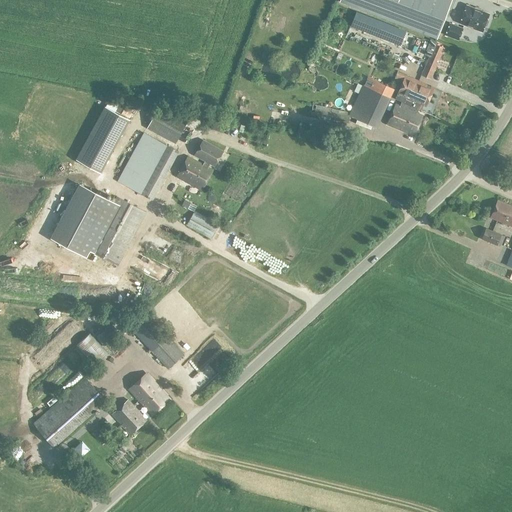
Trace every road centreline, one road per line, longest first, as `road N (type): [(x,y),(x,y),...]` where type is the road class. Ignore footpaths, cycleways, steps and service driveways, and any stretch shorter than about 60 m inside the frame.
road 1 (unclassified): [(90,511),(479,158),(511,105)]
road 2 (track): [(167,439),(193,453),(430,511)]
